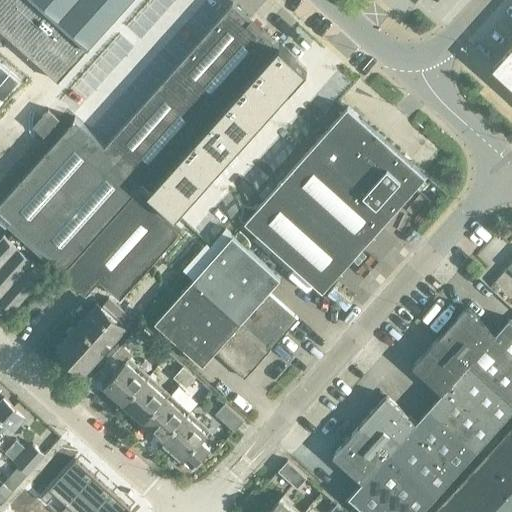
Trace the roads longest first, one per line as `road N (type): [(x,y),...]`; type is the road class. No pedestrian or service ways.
road 1 (unclassified): [(201,511),(511,167)]
road 2 (residential): [(172,502),(0,348)]
road 3 (unclassified): [(511,167),(438,98),(418,58)]
